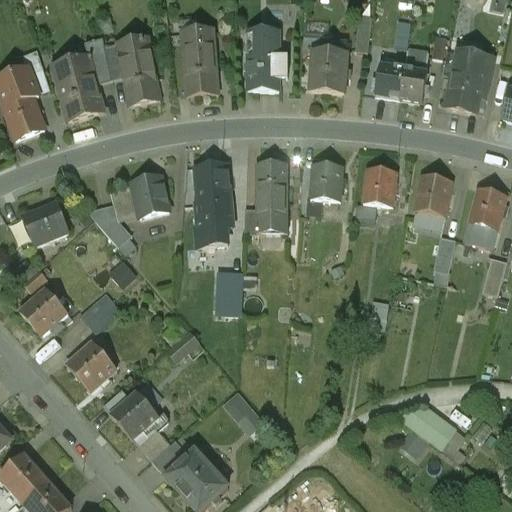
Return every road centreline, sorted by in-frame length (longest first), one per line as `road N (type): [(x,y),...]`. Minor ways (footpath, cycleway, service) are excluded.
road 1 (residential): [(511,163),(362,136),(260,130),(121,148),(0,192)]
road 2 (residential): [(141,511),(0,350)]
